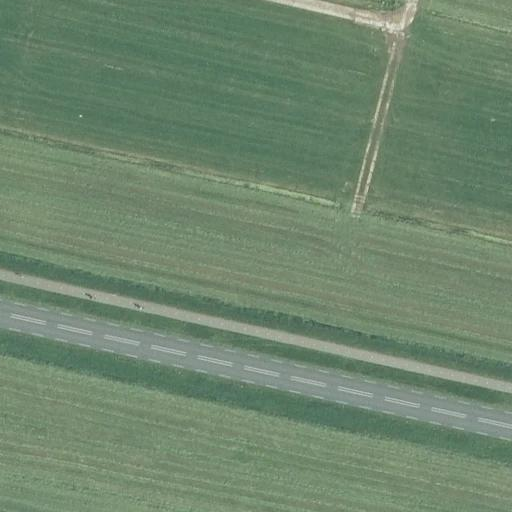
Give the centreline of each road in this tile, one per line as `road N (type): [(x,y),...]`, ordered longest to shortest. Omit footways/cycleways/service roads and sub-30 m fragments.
road 1 (secondary): [(511,427),(0,313)]
road 2 (track): [(405,22),(352,219)]
